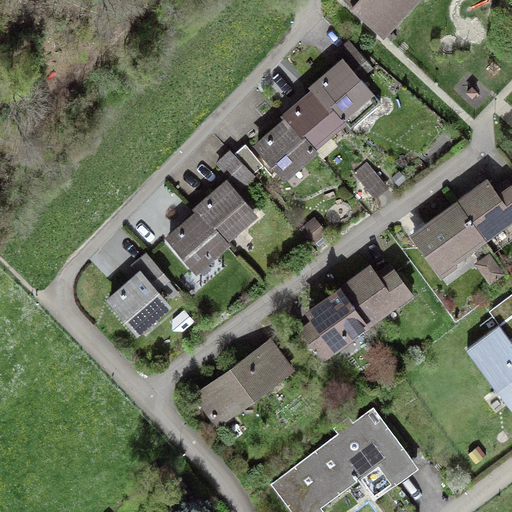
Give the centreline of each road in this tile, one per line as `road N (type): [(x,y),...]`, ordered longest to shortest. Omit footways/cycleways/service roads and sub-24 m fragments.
road 1 (residential): [(144,397),(51,297),(310,13),(311,0)]
road 2 (residential): [(144,397),(479,144)]
road 3 (track): [(159,0),(52,105),(0,179)]
road 4 (residential): [(237,511),(218,474),(144,397)]
